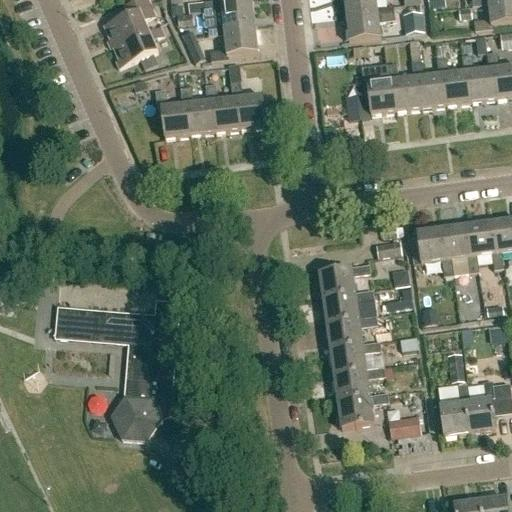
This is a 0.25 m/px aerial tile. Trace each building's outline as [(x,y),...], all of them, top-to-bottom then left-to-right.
[(253,6),(252,0),(219,0),(220,5),(203,7),(204,17),(222,15),(221,10),(253,6)] [(344,0),(347,21),(378,18),(377,12),(376,0),(344,0)] [(403,0),(405,10),(421,8),(420,0),(403,0)] [(428,0),(430,13),(445,12),(444,0),(428,0)] [(511,1),(511,0),(482,0),(471,1),(472,11),(488,9),(488,4),(511,1)] [(110,54),(113,53),(149,37),(148,36),(143,24),(155,19),(147,1),(124,11),(129,22),(104,32),(110,45),(107,47),(110,54)] [(511,27),(511,1),(488,4),(488,9),(490,24),(474,26),(475,36),(493,34),(492,30),(511,27)] [(256,31),(253,6),(221,10),(222,15),(204,17),(206,31),(207,42),(225,40),(224,35),(256,31)] [(172,20),(184,19),(183,10),(171,11),(172,20)] [(379,22),(394,20),(393,10),(377,12),(378,18),(347,21),(350,47),(381,43),(379,22)] [(460,25),(473,24),(471,14),(459,16),(460,25)] [(179,32),(193,30),(192,19),(178,21),(179,32)] [(425,20),(406,22),(408,43),(428,41),(425,20)] [(153,45),(164,40),(160,30),(148,36),(149,37),(113,53),(119,66),(115,67),(118,74),(158,57),(153,45)] [(259,57),(256,31),(224,35),(225,40),(226,54),(210,56),(211,67),(229,65),(228,61),(259,57)] [(206,64),(193,35),(183,39),(195,68),(206,64)] [(503,55),(511,53),(511,38),(501,39),(503,55)] [(447,63),(445,47),(435,49),(437,64),(447,63)] [(175,67),(185,61),(179,50),(169,55),(175,67)] [(487,59),(488,74),(494,74),(497,106),(511,104),(511,71),(499,73),(497,58),(487,59)] [(494,74),(488,74),(474,76),(472,60),(462,61),(464,76),(468,76),(472,109),(497,106),(494,74)] [(468,76),(464,76),(449,78),(447,63),(437,64),(439,80),(443,80),(447,112),(472,109),(468,76)] [(443,80),(439,80),(423,82),(421,66),(411,67),(413,83),(418,83),(422,115),(447,112),(443,80)] [(418,83),(413,83),(400,85),(398,68),(387,70),(389,86),(393,86),(397,118),(422,115),(418,83)] [(389,86),(387,70),(361,74),(364,103),(369,103),(371,121),(397,118),(393,86),(389,86)] [(147,95),(145,85),(133,88),(136,98),(147,95)] [(242,103),(240,87),(231,88),(233,104),(236,104),(240,135),(266,132),(262,101),(242,103)] [(236,104),(233,104),(217,106),(215,90),(205,91),(207,108),(212,107),(215,138),(240,135),(236,104)] [(212,107),(207,108),(192,109),(190,93),(180,94),(182,111),(187,110),(191,141),(215,138),(212,107)] [(187,110),(182,111),(167,113),(165,96),(155,97),(157,116),(162,115),(165,144),(191,141),(187,110)] [(369,103),(364,103),(347,105),(349,123),(371,121),(369,103)] [(511,225),(492,228),(496,258),(500,258),(511,256),(511,225)] [(502,275),(500,258),(496,258),(492,228),(467,231),(471,262),(476,261),(491,259),(493,276),(502,275)] [(478,277),(476,261),(471,262),(467,231),(442,233),(446,265),(451,264),(466,263),(467,279),(478,277)] [(383,233),(384,243),(397,242),(396,232),(383,233)] [(453,281),(451,264),(446,265),(442,233),(417,236),(421,269),(441,266),(443,282),(453,281)] [(379,264),(403,260),(401,247),(377,251),(379,264)] [(320,278),(324,304),(355,300),(355,299),(353,282),(371,279),(370,269),(350,272),(350,274),(320,278)] [(19,275),(0,272),(0,295),(16,297),(19,275)] [(395,292),(410,290),(408,275),(393,276),(395,292)] [(373,297),(355,299),(355,300),(324,304),(327,330),(358,326),(358,324),(356,308),(374,305),(373,297)] [(183,415),(172,393),(173,392),(173,386),(174,380),(181,307),(156,305),(154,322),(57,313),(54,344),(131,351),(126,403),(112,423),(122,445),(143,447),(145,449),(154,437),(170,448),(175,439),(168,423),(183,415)] [(471,313),(472,325),(485,323),(483,311),(471,313)] [(488,322),(503,320),(502,311),(486,313),(488,322)] [(376,322),(358,324),(358,326),(327,330),(330,355),(362,351),(362,349),(360,333),(377,331),(376,322)] [(390,348),(392,363),(414,360),(412,345),(390,348)] [(379,347),(362,349),(362,351),(330,355),(333,381),(365,377),(365,374),(363,358),(381,356),(379,347)] [(451,389),(465,387),(462,360),(448,362),(451,389)] [(383,372),(365,374),(365,377),(333,381),(337,406),(369,402),(368,401),(366,383),(384,380),(383,372)] [(485,405),(469,407),(467,407),(471,438),(495,435),(493,419),(501,418),(500,413),(511,411),(511,408),(509,389),(492,391),(492,386),(483,387),(485,405)] [(467,407),(469,407),(467,389),(458,390),(460,408),(440,411),(444,442),(471,438),(467,407)] [(370,410),(389,407),(387,398),(368,401),(369,402),(337,406),(340,433),(342,433),(343,438),(354,437),(353,431),(373,429),(370,410)] [(392,444),(422,440),(420,422),(390,426),(392,444)] [(506,511),(506,503),(491,505),(491,500),(479,502),(480,507),(480,511),(506,511)]
